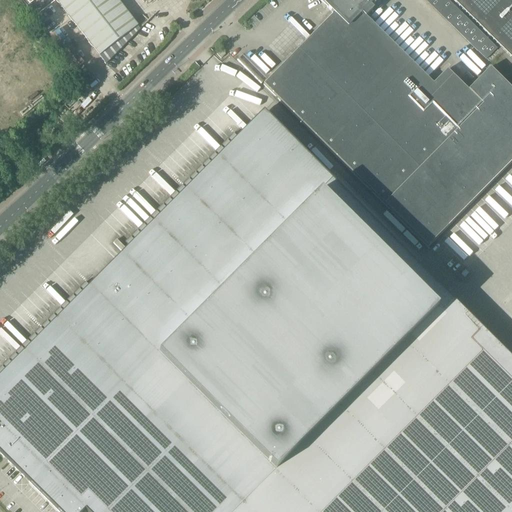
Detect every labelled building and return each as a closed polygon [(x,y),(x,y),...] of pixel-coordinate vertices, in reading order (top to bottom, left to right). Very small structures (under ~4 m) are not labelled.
[(137,27),(116,0),(54,0),(55,0),(99,57),(118,42),(122,48),(140,30),(137,28),(137,27)] [(333,14),(263,86),(427,248),(511,162),(511,90),(490,69),(468,91),(466,90),(458,81),(447,70),(433,85),(365,18),(372,10),(369,7),(375,0),(319,0),(333,14)] [(424,0),(435,11),(456,32),(468,20),(447,0),(424,0)] [(511,0),(452,0),(511,59),(511,0)] [(217,55),(221,59),(225,55),(221,51),(217,55)] [(83,77),(90,87),(95,83),(87,74),(83,77)] [(0,377),(0,454),(24,478),(57,511),(235,511),(283,464),(404,343),(430,318),(437,310),(442,314),(453,303),(454,303),(263,113),(160,216),(105,272),(71,306),(70,307),(0,377)] [(511,511),(511,361),(487,337),(453,303),(442,314),(437,310),(430,318),(404,343),(283,464),(235,511),(511,511)]
